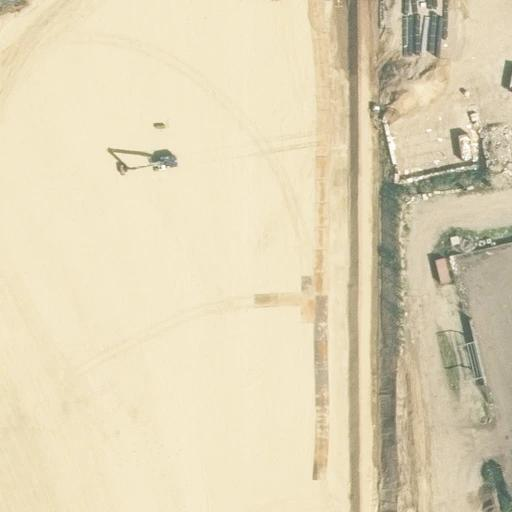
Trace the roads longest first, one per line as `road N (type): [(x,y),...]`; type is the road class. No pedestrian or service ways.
road 1 (unknown): [(433,195),(41,250),(0,240)]
road 2 (unknown): [(378,487),(355,413),(348,354),(370,299),(433,195)]
road 3 (unknown): [(511,391),(456,453),(378,487)]
